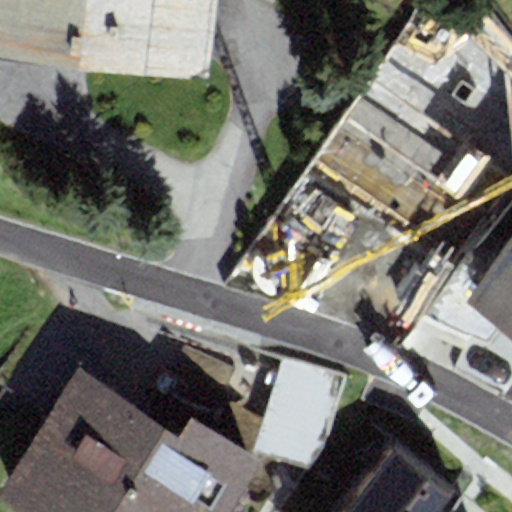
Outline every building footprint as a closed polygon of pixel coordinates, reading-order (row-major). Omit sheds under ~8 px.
[(0,0),(0,42),(210,67),(217,0),(0,0)] [(411,230),(511,150),(511,94),(465,35),(336,137),(411,230)] [(511,238),(463,303),(511,339),(511,238)] [(76,370),(0,488),(0,501),(17,511),(233,511),(265,464),(192,417),(180,436),(76,370)] [(332,511),(481,511),(378,444),(332,511)]
